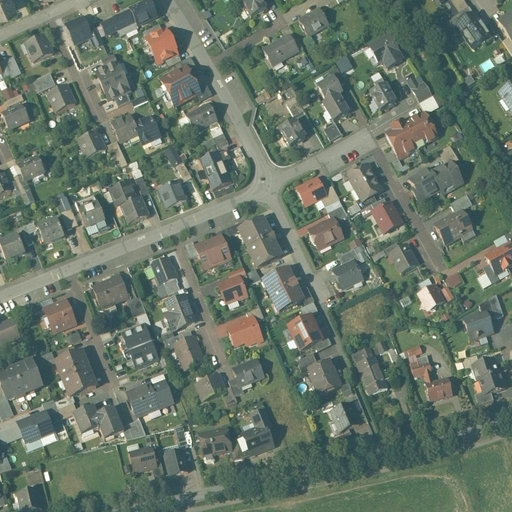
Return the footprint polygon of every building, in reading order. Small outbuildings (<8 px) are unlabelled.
[(11,0),(0,0),(0,17),(16,10),(11,0)] [(259,0),(241,0),(240,1),(250,19),(266,10),(259,0)] [(462,0),(457,0),(451,5),(458,15),(468,8),(462,0)] [(149,2),(129,11),(135,24),(136,27),(157,18),(149,2)] [(458,15),(448,22),(454,29),(457,27),(456,26),(473,15),(469,8),(468,8),(458,15)] [(320,10),(299,22),(308,38),(329,26),(320,10)] [(129,11),(116,17),(116,18),(99,25),(114,58),(126,52),(116,32),(135,24),(129,11)] [(511,14),(498,25),(508,39),(511,44),(511,14)] [(473,15),(456,26),(457,27),(473,50),(489,38),(473,15)] [(82,19),(66,27),(74,46),(90,39),(91,39),(88,33),(82,19)] [(162,26),(136,39),(150,65),(176,52),(162,26)] [(102,45),(95,30),(88,33),(91,39),(90,39),(94,49),(102,45)] [(52,56),(43,36),(26,44),(30,53),(28,54),(33,64),(52,56)] [(288,37),(262,52),(271,68),(298,54),(292,44),(288,37)] [(388,39),(369,50),(374,58),(376,57),(381,65),(382,63),(387,71),(402,62),(388,39)] [(511,44),(508,39),(502,43),(511,57),(511,44)] [(297,41),(292,44),(298,54),(303,51),(297,41)] [(113,56),(100,61),(104,70),(116,65),(117,65),(113,56)] [(336,62),(341,74),(352,69),(347,57),(336,62)] [(15,78),(7,61),(2,63),(10,80),(15,78)] [(104,70),(95,74),(102,88),(123,79),(117,65),(116,65),(104,70)] [(186,68),(160,82),(167,95),(160,98),(161,98),(167,95),(174,108),(200,94),(186,68)] [(345,84),(337,69),(329,74),(332,80),(333,79),(338,88),(345,84)] [(49,74),(32,82),(35,89),(52,82),(49,74)] [(123,79),(102,88),(108,102),(114,100),(126,94),(129,93),(123,79)] [(338,88),(333,79),(332,80),(317,88),(326,103),(338,96),(341,95),(338,88)] [(385,85),(381,80),(373,84),(377,90),(385,85)] [(423,84),(418,87),(414,80),(408,84),(415,97),(414,97),(419,105),(431,98),(423,84)] [(52,82),(35,89),(38,94),(55,87),(52,82)] [(511,84),(499,94),(503,100),(504,99),(511,109),(510,110),(511,112),(511,84)] [(377,90),(369,94),(379,113),(395,104),(385,85),(377,90)] [(66,87),(47,95),(51,105),(53,105),(57,114),(75,106),(66,87)] [(126,94),(114,100),(117,108),(130,103),(126,94)] [(278,95),(264,103),(276,123),(290,114),(278,95)] [(20,96),(3,103),(6,109),(22,102),(20,96)] [(326,103),(322,105),(333,123),(348,114),(338,96),(326,103)] [(144,97),(131,103),(133,108),(147,102),(144,97)] [(304,113),(298,102),(288,108),(294,118),(304,113)] [(209,105),(186,117),(194,133),(217,121),(209,105)] [(21,106),(2,115),(8,130),(28,122),(21,106)] [(424,114),(404,125),(402,122),(391,128),(392,131),(385,135),(398,161),(407,156),(406,155),(415,150),(416,151),(424,147),(423,146),(436,139),(424,114)] [(325,124),(331,121),(327,115),(322,118),(325,124)] [(130,117),(111,126),(119,145),(130,140),(129,139),(138,134),(134,126),(130,117)] [(142,121),(141,123),(134,126),(138,134),(139,136),(138,137),(142,146),(150,143),(152,147),(160,143),(158,139),(159,139),(150,119),(148,120),(148,121),(144,122),(142,121)] [(295,121),(280,129),(290,148),(305,139),(295,121)] [(334,125),(323,131),(330,143),(341,137),(334,125)] [(97,133),(78,142),(82,151),(84,151),(88,160),(105,152),(97,133)] [(223,134),(212,140),(215,145),(225,140),(223,134)] [(225,140),(215,145),(217,151),(228,145),(225,140)] [(124,160),(116,143),(111,145),(118,163),(124,160)] [(118,163),(111,145),(106,148),(113,165),(118,163)] [(449,147),(438,153),(446,167),(451,164),(452,166),(458,162),(449,147)] [(37,159),(17,168),(21,176),(24,183),(26,182),(32,180),(43,174),(44,174),(37,159)] [(124,160),(118,163),(121,169),(127,167),(124,160)] [(191,179),(182,163),(175,167),(184,183),(191,179)] [(222,164),(205,171),(210,183),(208,183),(212,192),(231,184),(222,164)] [(431,175),(428,170),(422,174),(421,173),(416,176),(416,177),(409,181),(421,202),(440,192),(441,194),(447,191),(448,193),(462,185),(452,166),(451,164),(446,167),(442,169),(441,168),(435,171),(436,172),(431,175)] [(355,165),(339,174),(344,183),(350,180),(348,177),(358,171),(355,165)] [(358,171),(348,177),(350,180),(355,190),(374,180),(372,178),(374,176),(372,173),(370,173),(366,167),(358,171)] [(0,198),(11,193),(2,173),(0,173),(0,198)] [(43,174),(32,180),(35,186),(41,183),(39,181),(45,178),(43,174)] [(30,192),(26,182),(24,183),(21,176),(19,177),(26,194),(30,192)] [(26,194),(19,177),(13,179),(21,196),(26,194)] [(149,195),(142,177),(134,180),(141,198),(149,195)] [(21,196),(13,179),(8,182),(16,199),(21,196)] [(316,180),(296,191),(303,204),(308,202),(310,202),(314,200),(316,203),(320,201),(325,198),(323,195),(316,180)] [(374,180),(355,190),(361,200),(363,203),(373,198),(381,193),(377,187),(378,185),(377,182),(375,182),(374,180)] [(128,182),(120,186),(120,188),(110,192),(116,208),(120,206),(135,200),(128,182)] [(178,182),(160,190),(164,199),(162,199),(167,210),(186,202),(178,182)] [(332,188),(326,191),(324,194),(323,195),(325,198),(320,201),(324,209),(339,202),(332,188)] [(61,213),(71,208),(66,197),(56,201),(61,213)] [(472,208),(466,197),(462,200),(468,210),(472,208)] [(120,206),(128,226),(148,218),(140,198),(135,200),(120,206)] [(373,198),(363,203),(361,200),(355,203),(360,212),(371,206),(376,204),(373,198)] [(376,204),(371,206),(375,213),(387,206),(384,199),(376,204)] [(462,200),(449,207),(455,216),(459,214),(468,210),(462,200)] [(387,206),(375,213),(381,224),(378,225),(384,235),(401,226),(390,204),(387,206)] [(97,205),(78,212),(85,229),(104,222),(97,205)] [(438,205),(428,211),(431,217),(441,211),(438,205)] [(341,208),(327,215),(331,222),(333,221),(334,224),(347,218),(341,208)] [(71,210),(65,212),(72,229),(78,227),(71,210)] [(72,229),(65,212),(60,214),(67,232),(72,229)] [(455,216),(434,227),(446,248),(445,246),(460,238),(463,244),(475,238),(475,237),(473,239),(459,214),(455,216)] [(243,229),(238,232),(239,233),(257,270),(281,258),(273,242),(274,241),(272,235),(270,236),(262,220),(243,229)] [(331,222),(325,224),(319,226),(320,227),(309,232),(311,235),(310,236),(309,238),(311,242),(313,242),(314,242),(318,251),(342,239),(334,224),(333,221),(331,222)] [(56,222),(38,229),(45,246),(63,238),(56,222)] [(240,224),(226,230),(229,237),(239,233),(238,232),(243,229),(240,224)] [(33,245),(26,228),(21,230),(27,247),(33,245)] [(17,237),(0,244),(0,245),(6,261),(24,254),(17,237)] [(221,238),(208,243),(217,266),(230,261),(224,247),(223,243),(221,238)] [(208,243),(194,248),(196,253),(198,257),(203,271),(217,266),(208,243)] [(511,249),(509,245),(509,244),(508,245),(500,249),(496,251),(507,270),(511,267),(511,249)] [(396,245),(382,252),(385,258),(391,255),(390,255),(399,250),(396,245)] [(399,250),(390,255),(391,255),(401,275),(417,267),(406,246),(399,250)] [(354,250),(338,258),(342,268),(353,263),(353,264),(359,261),(354,250)] [(507,270),(496,251),(493,252),(494,253),(484,258),(489,266),(495,277),(496,277),(507,270)] [(168,260),(151,266),(156,279),(155,279),(158,287),(163,285),(176,280),(177,280),(173,271),(173,272),(168,260)] [(342,268),(333,273),(342,290),(361,281),(353,264),(353,263),(342,268)] [(495,277),(489,266),(482,270),(491,286),(498,282),(496,277),(495,277)] [(242,269),(228,275),(230,282),(239,279),(241,283),(247,281),(242,269)] [(255,271),(245,275),(248,281),(258,276),(255,271)] [(293,283),(287,271),(267,280),(269,286),(266,288),(275,308),(279,306),(282,312),(302,302),(296,289),(297,289),(294,283),(293,283)] [(446,280),(451,289),(462,283),(457,274),(446,280)] [(248,281),(250,286),(260,281),(258,276),(248,281)] [(119,278),(93,289),(101,311),(127,300),(128,300),(124,289),(119,278)] [(230,282),(218,287),(225,305),(236,301),(238,302),(247,299),(241,283),(239,279),(230,282)] [(176,280),(163,285),(168,296),(180,292),(177,285),(178,285),(176,280)] [(134,285),(124,289),(128,300),(127,300),(129,304),(140,300),(134,285)] [(434,287),(418,296),(422,303),(421,308),(435,312),(436,307),(443,303),(438,294),(438,292),(436,291),(434,287)] [(441,291),(448,303),(454,299),(448,287),(441,291)] [(353,356),(364,382),(393,370),(383,344),(378,346),(371,330),(391,322),(381,296),(351,308),(354,317),(355,316),(369,350),(353,356)] [(503,318),(495,296),(489,300),(495,319),(495,320),(503,318)] [(184,297),(166,304),(176,331),(194,324),(194,322),(194,321),(193,322),(192,318),(192,317),(184,297)] [(489,300),(478,306),(482,315),(485,314),(488,322),(495,319),(489,300)] [(65,302),(44,310),(44,311),(48,320),(49,319),(51,325),(50,328),(53,335),(75,326),(65,302)] [(41,304),(24,311),(27,318),(44,311),(44,310),(41,304)] [(312,304),(299,310),(302,315),(314,309),(312,304)] [(259,309),(246,314),(248,319),(252,318),(255,323),(263,320),(259,309)] [(314,309),(302,315),(305,320),(310,318),(317,315),(314,309)] [(482,315),(464,322),(471,341),(476,339),(477,341),(479,341),(478,338),(483,336),(484,338),(492,335),(488,322),(485,314),(482,315)] [(248,319),(242,322),(243,325),(227,331),(234,349),(245,344),(246,347),(257,343),(255,339),(260,337),(262,334),(260,331),(257,330),(255,323),(252,318),(248,319)] [(305,320),(287,329),(293,341),(288,344),(294,341),(293,341),(316,330),(310,318),(305,320)] [(12,322),(0,326),(0,346),(19,340),(12,322)] [(158,363),(143,328),(119,338),(124,351),(122,352),(125,359),(128,358),(134,373),(158,363)] [(316,330),(293,341),(294,341),(299,354),(314,347),(322,343),(316,330)] [(172,333),(161,337),(163,342),(174,338),(172,333)] [(78,334),(65,339),(68,346),(81,341),(78,334)] [(174,338),(163,342),(167,351),(175,348),(174,346),(181,343),(178,336),(174,338)] [(181,343),(174,346),(175,348),(184,371),(203,364),(193,338),(181,343)] [(322,343),(314,347),(317,353),(330,347),(326,341),(322,343)] [(392,363),(398,361),(394,349),(388,351),(392,363)] [(415,349),(407,352),(409,358),(417,355),(415,349)] [(82,354),(55,364),(69,399),(96,389),(92,379),(90,380),(84,364),(85,363),(82,354)] [(35,355),(23,360),(25,365),(31,363),(33,367),(39,365),(35,355)] [(313,355),(296,363),(302,376),(309,373),(308,372),(318,368),(313,355)] [(476,357),(461,362),(465,373),(473,371),(472,368),(479,365),(476,357)] [(427,358),(416,360),(417,363),(418,368),(428,365),(427,358)] [(479,365),(472,368),(473,371),(477,383),(479,382),(498,376),(493,361),(479,365)] [(256,362),(233,371),(236,379),(240,388),(241,388),(260,380),(256,371),(259,370),(256,362)] [(25,365),(14,370),(24,395),(41,388),(33,367),(31,363),(25,365)] [(428,365),(418,368),(417,363),(410,365),(413,379),(424,376),(430,375),(431,375),(428,365)] [(318,368),(308,372),(309,373),(311,378),(309,378),(309,379),(310,379),(313,386),(312,387),(317,398),(339,389),(340,388),(340,387),(339,388),(337,382),(335,378),(336,377),(335,376),(335,377),(333,372),(334,372),(333,371),(331,372),(328,364),(318,368)] [(14,370),(0,375),(0,386),(5,398),(6,402),(7,402),(24,395),(14,370)] [(430,375),(424,376),(426,386),(432,384),(430,375)] [(498,376),(479,382),(483,394),(484,397),(490,395),(504,390),(499,375),(498,376)] [(218,377),(196,386),(201,398),(205,397),(207,401),(221,395),(225,394),(224,392),(218,377)] [(170,378),(149,388),(157,408),(178,399),(170,378)] [(345,378),(337,382),(339,388),(340,387),(340,388),(339,389),(341,395),(350,391),(345,378)] [(236,379),(228,383),(230,389),(234,398),(243,394),(241,388),(240,388),(236,379)] [(402,390),(405,398),(414,395),(408,381),(399,384),(402,390)] [(426,386),(425,386),(429,402),(450,397),(446,381),(432,384),(426,386)] [(145,389),(136,392),(136,391),(126,396),(136,419),(151,413),(150,412),(157,410),(158,410),(148,386),(144,388),(145,389)] [(230,389),(224,392),(225,394),(221,395),(226,408),(236,404),(234,398),(230,389)] [(402,390),(384,398),(395,424),(413,417),(405,398),(402,390)] [(288,393),(269,400),(285,438),(303,430),(288,393)] [(483,394),(475,397),(478,407),(492,402),(490,395),(484,397),(483,394)] [(5,398),(0,400),(0,418),(2,422),(13,418),(7,402),(6,402),(5,398)] [(72,405),(57,411),(61,421),(72,418),(72,417),(77,415),(72,405)] [(349,406),(330,414),(338,434),(358,426),(349,406)] [(113,410),(95,417),(92,409),(77,415),(72,417),(72,418),(80,438),(99,431),(103,442),(123,435),(122,430),(113,410)] [(265,412),(256,416),(261,428),(264,427),(266,431),(272,429),(265,412)] [(45,416),(31,421),(39,441),(53,435),(45,416)] [(31,421),(17,427),(25,446),(39,441),(31,421)] [(139,422),(127,427),(127,428),(133,441),(145,438),(139,422)] [(261,428),(242,436),(250,457),(272,448),(266,431),(264,427),(261,428)] [(127,428),(122,430),(123,435),(126,443),(133,441),(127,428)] [(226,431),(199,436),(202,455),(211,454),(212,456),(230,453),(230,452),(228,444),(226,431)] [(349,434),(333,441),(335,447),(351,440),(349,434)] [(184,435),(176,437),(179,451),(188,449),(184,435)] [(154,436),(146,438),(148,446),(155,445),(154,436)] [(237,442),(228,444),(230,452),(230,453),(232,462),(243,460),(237,442)] [(151,450),(129,456),(134,474),(155,469),(151,450)] [(183,453),(173,455),(174,458),(166,460),(170,478),(188,474),(183,453)] [(155,478),(164,476),(159,456),(154,457),(157,470),(153,471),(155,478)] [(7,460),(0,462),(0,465),(0,466),(0,465),(0,474),(11,472),(7,460)] [(40,472),(30,474),(33,487),(43,484),(40,472)] [(37,490),(17,495),(20,511),(34,511),(42,510),(37,490)]
